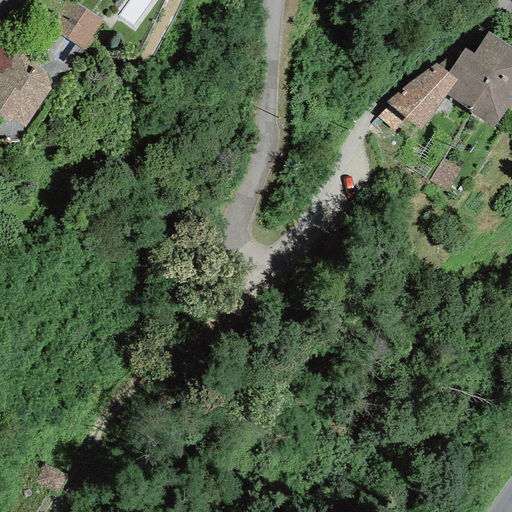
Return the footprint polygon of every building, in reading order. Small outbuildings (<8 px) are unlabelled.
[(66,0),(49,29),(83,50),(103,19),(71,0),(66,0)] [(511,50),(487,32),(473,54),(464,48),(448,73),(457,80),(446,97),(493,129),(511,101),(511,89),(511,88),(511,86),(511,50)] [(13,120),(25,128),(50,89),(45,72),(38,67),(40,64),(3,42),(0,46),(0,116),(10,123),(13,120)] [(446,97),(457,80),(448,73),(436,63),(386,102),(389,105),(405,118),(421,132),(446,97)] [(394,131),(405,118),(389,105),(377,117),(394,131)] [(448,192),(461,168),(442,158),(429,182),(448,192)] [(66,474),(44,463),(35,481),(56,493),(66,474)]
